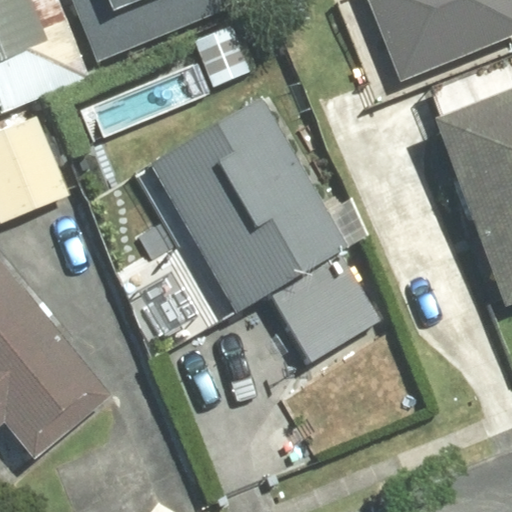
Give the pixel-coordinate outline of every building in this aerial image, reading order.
[(0,0),(0,95),(10,119),(100,82),(67,0),(0,0)] [(75,0),(98,56),(236,0),(75,0)] [(511,0),(367,0),(401,81),(511,34),(511,0)] [(511,87),(405,132),(483,318),(511,306),(511,87)] [(238,105),(125,176),(217,322),(255,299),(303,375),(378,327),(238,105)] [(0,138),(0,221),(1,221),(5,231),(78,202),(46,120),(0,138)] [(113,393),(0,250),(0,424),(7,419),(35,454),(113,393)]
